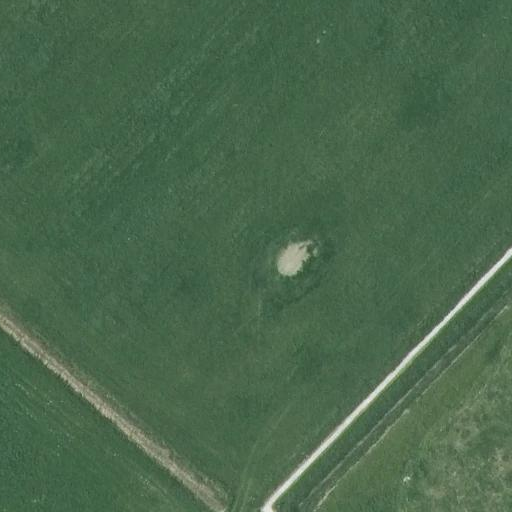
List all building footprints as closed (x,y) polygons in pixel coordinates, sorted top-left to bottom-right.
[(511,340),(498,356),(511,368),(511,340)] [(475,345),(467,353),(476,362),(484,353),(475,345)] [(493,361),(484,370),(493,378),(501,369),(493,361)] [(479,375),(446,410),(468,432),(501,397),(479,375)] [(426,431),(393,465),(415,487),(448,452),(426,431)] [(379,463),(370,471),(379,480),(387,471),(379,463)] [(396,479),(388,488),(396,496),(405,488),(396,479)] [(402,511),(382,493),(364,511),(402,511)]
